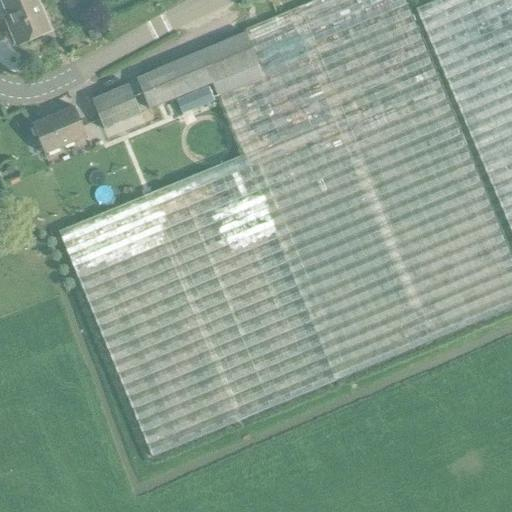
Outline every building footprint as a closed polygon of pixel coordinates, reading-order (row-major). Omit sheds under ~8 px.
[(18,45),(50,31),(36,0),(2,0),(13,25),(10,26),(18,45)] [(511,308),(511,260),(404,0),(318,0),(244,31),(245,34),(263,78),(217,97),(242,157),(59,233),(151,458),(511,308)] [(511,0),(437,0),(415,10),(511,235),(511,0)] [(98,29),(88,32),(90,40),(100,36),(98,29)] [(189,57),(136,79),(148,110),(190,92),(193,99),(214,90),(217,97),(263,78),(245,34),(189,57)] [(128,84),(91,100),(103,130),(140,114),(128,84)] [(74,108),(32,126),(45,155),(87,138),(74,108)]
